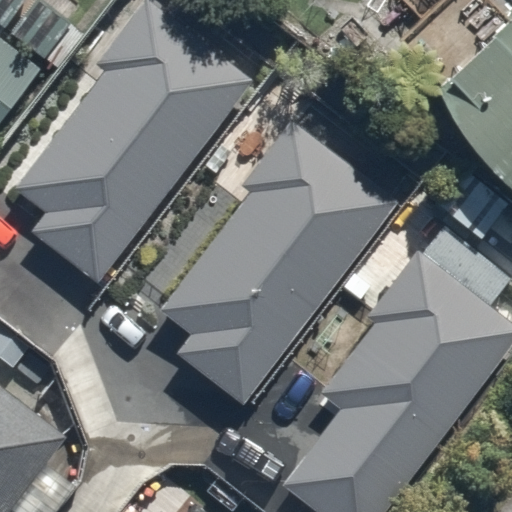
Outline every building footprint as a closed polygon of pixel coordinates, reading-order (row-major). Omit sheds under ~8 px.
[(34,234),(97,282),(252,82),(145,0),(143,0),(95,63),(106,72),(16,188),(49,214),(34,234)] [(511,0),(502,0),(402,89),(511,212),(511,0)] [(0,119),(41,69),(0,36),(0,119)] [(180,353),(243,399),(395,196),(290,118),(240,184),(250,191),(161,308),(195,333),(180,353)] [(342,410),(284,484),(320,511),(381,511),(511,347),(511,319),(419,247),(367,313),(377,320),(320,393),(342,410)] [(0,511),(7,511),(65,435),(0,386),(0,511)]
